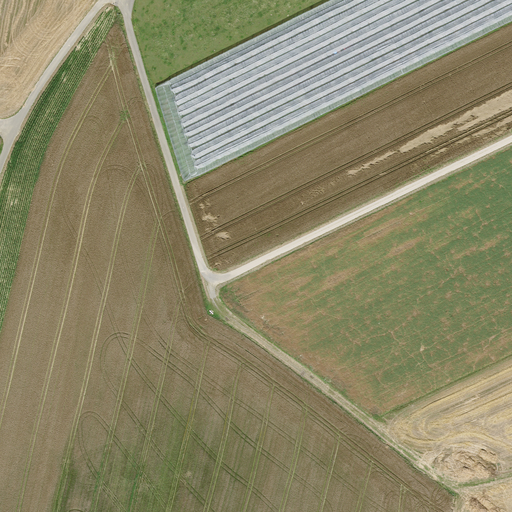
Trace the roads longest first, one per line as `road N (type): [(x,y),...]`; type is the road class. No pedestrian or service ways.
road 1 (track): [(511,473),(452,488),(223,312),(210,280)]
road 2 (track): [(511,139),(210,280)]
road 3 (track): [(210,280),(126,21),(128,0)]
road 4 (unclassified): [(104,0),(12,124)]
